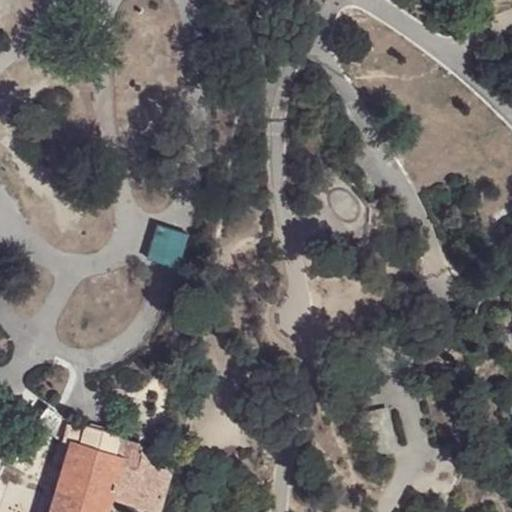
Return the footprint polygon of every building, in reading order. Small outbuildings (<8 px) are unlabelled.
[(332,207),(336,214),(345,221),(354,221),(359,214),(359,209),(356,201),(349,193),(341,189),(334,191),(330,195),(330,203),(332,207)] [(156,224),(147,256),(177,265),(186,232),(156,224)] [(48,431),(58,418),(44,407),(34,420),(48,431)] [(387,407),(362,413),(359,424),(360,436),(369,452),(373,458),(397,452),(387,407)] [(158,509),(170,473),(153,465),(137,447),(118,441),(119,435),(86,425),(84,431),(75,429),(72,439),(64,466),(55,496),(50,511),(107,511),(110,504),(112,496),(158,509)] [(63,437),(72,439),(75,429),(66,426),(63,437)] [(50,495),(55,496),(64,466),(40,459),(35,477),(32,489),(50,495)] [(44,511),(50,511),(55,496),(50,495),(44,511)] [(157,511),(158,509),(112,496),(110,504),(135,511),(157,511)]
